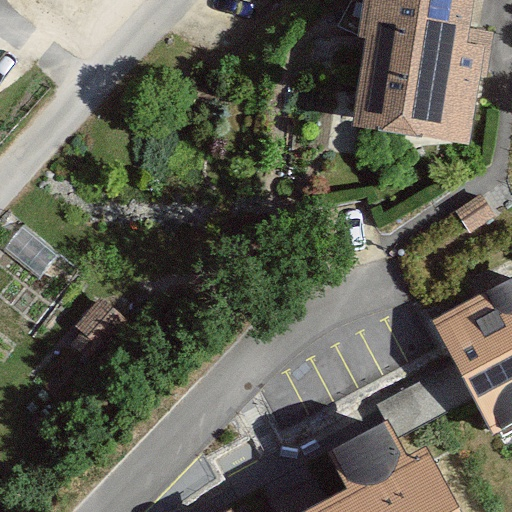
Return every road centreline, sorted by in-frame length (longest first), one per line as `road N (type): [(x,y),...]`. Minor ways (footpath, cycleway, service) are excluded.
road 1 (residential): [(117,511),(242,380),(409,261)]
road 2 (residential): [(0,192),(173,0)]
